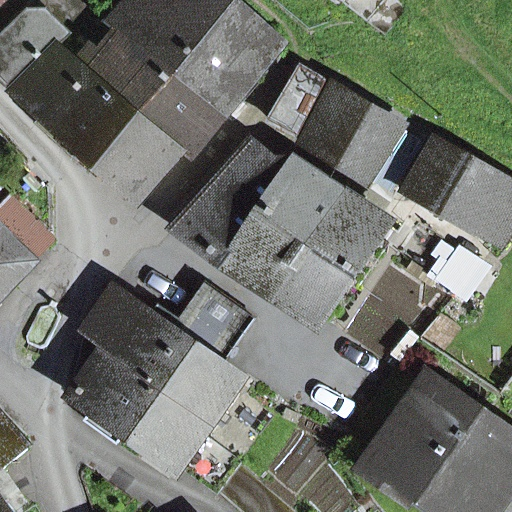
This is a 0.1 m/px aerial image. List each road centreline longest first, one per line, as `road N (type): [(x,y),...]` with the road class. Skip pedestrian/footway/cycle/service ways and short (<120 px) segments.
road 1 (residential): [(247,123),(162,227),(112,245)]
road 2 (residential): [(112,245),(96,213),(0,107)]
road 3 (residential): [(26,399),(112,245)]
road 4 (residential): [(56,433),(130,484),(194,511)]
